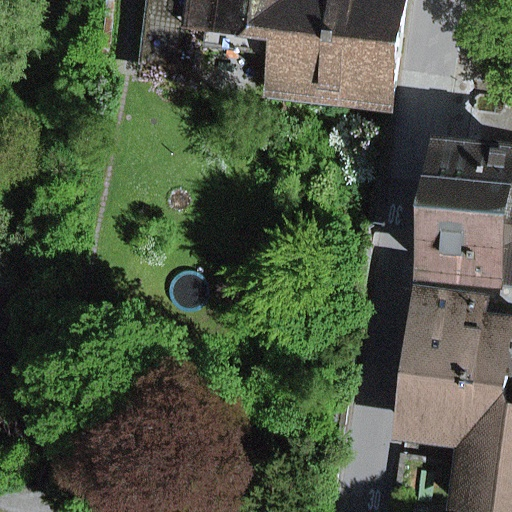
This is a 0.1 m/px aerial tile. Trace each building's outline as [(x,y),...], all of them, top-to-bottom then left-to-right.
[(153,0),(146,60),(201,67),(206,24),(209,0),(153,0)] [(288,34),(280,93),(394,108),(407,0),(209,0),(206,24),(288,34)] [(146,60),(143,80),(198,87),(201,67),(146,60)] [(439,211),(507,220),(511,182),(511,156),(447,148),(439,211)] [(511,182),(507,220),(499,277),(511,278),(511,182)] [(499,277),(507,220),(439,211),(431,274),(498,283),(499,277)] [(428,292),(417,376),(507,388),(509,372),(511,372),(511,321),(487,319),(489,301),(428,292)] [(511,409),(504,409),(507,388),(417,376),(409,427),(468,435),(460,505),(511,511),(511,409)]
